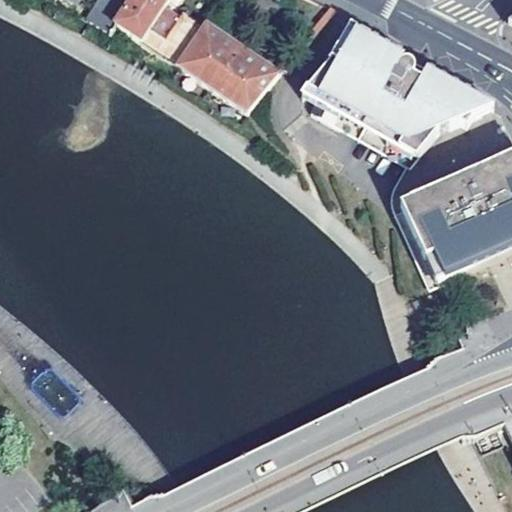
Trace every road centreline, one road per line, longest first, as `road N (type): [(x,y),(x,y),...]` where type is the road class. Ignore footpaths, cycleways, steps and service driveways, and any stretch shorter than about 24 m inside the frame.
road 1 (tertiary): [(483,389),(229,511)]
road 2 (secondary): [(493,61),(377,0)]
